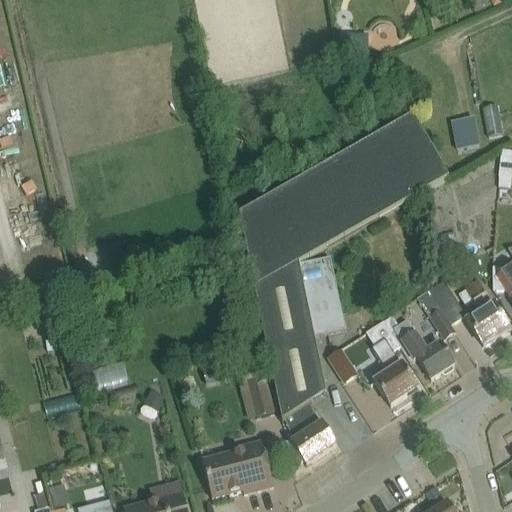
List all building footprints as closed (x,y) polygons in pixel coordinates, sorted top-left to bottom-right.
[(501,0),(488,0),(493,9),(503,3),(501,0)] [(497,109),(482,112),(487,140),(501,137),(497,109)] [(413,119),(238,220),(282,424),(284,422),(292,440),(275,451),(290,473),(303,465),(306,469),(336,450),(321,427),(308,407),(326,396),(314,340),(346,334),(342,314),(330,262),(299,269),(449,182),(413,119)] [(498,179),(498,185),(498,190),(510,191),(511,180),(511,152),(503,151),(501,158),(498,179)] [(507,292),(507,270),(492,270),(493,293),(507,292)] [(429,295),(434,303),(450,329),(466,318),(444,284),(429,294),(429,295)] [(497,341),(496,339),(507,332),(508,334),(509,333),(498,316),(478,285),(459,297),(466,308),(473,304),(480,314),(466,323),(473,333),(483,350),(497,341)] [(225,294),(214,296),(218,318),(229,316),(225,294)] [(455,336),(450,329),(434,303),(429,295),(417,303),(430,322),(443,343),(455,336)] [(84,305),(67,310),(81,359),(98,354),(93,339),(84,305)] [(35,309),(32,323),(53,328),(56,314),(35,309)] [(413,364),(417,362),(431,384),(455,368),(440,346),(427,354),(407,323),(398,329),(392,320),(384,325),(392,337),(400,351),(404,349),(413,364)] [(400,351),(392,337),(384,325),(372,333),(380,345),(372,350),(380,363),(378,365),(386,378),(374,385),(390,410),(407,399),(407,398),(416,392),(416,393),(418,392),(395,354),(400,351)] [(341,352),(328,361),(344,386),(357,377),(341,352)] [(255,357),(245,359),(249,374),(258,371),(255,357)] [(237,380),(249,423),(274,416),(263,373),(237,380)] [(150,394),(144,405),(157,413),(163,401),(150,394)] [(243,494),(244,498),(273,490),(261,446),(234,453),(231,457),(202,465),(212,502),(243,494)] [(90,482),(103,479),(101,469),(91,471),(89,461),(69,466),(73,482),(89,478),(90,482)] [(61,488),(47,492),(53,511),(67,507),(61,488)] [(434,491),(424,498),(428,505),(439,499),(434,491)] [(185,511),(183,498),(131,511),(185,511)]
